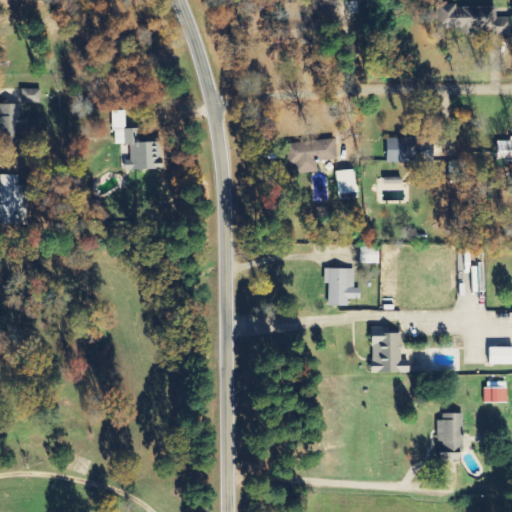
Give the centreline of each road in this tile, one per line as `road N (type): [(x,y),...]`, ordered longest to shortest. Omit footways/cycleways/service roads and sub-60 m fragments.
road 1 (tertiary): [(228,511),(225,187),(215,101),(184,0)]
road 2 (residential): [(215,101),(511,90)]
